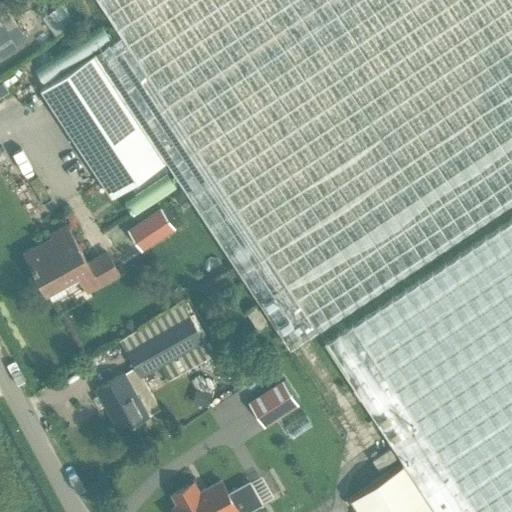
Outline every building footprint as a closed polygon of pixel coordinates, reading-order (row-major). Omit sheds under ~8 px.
[(239,271),(289,347),(315,329),(511,198),(511,0),(98,0),(121,34),(39,88),(110,196),(165,159),(239,271)] [(55,34),(77,19),(64,1),(42,16),(55,34)] [(0,56),(26,41),(16,24),(6,30),(0,19),(0,56)] [(141,248),(175,225),(161,205),(127,227),(141,248)] [(349,498),(357,511),(511,511),(511,218),(324,342),(403,462),(349,498)] [(45,290),(77,273),(87,290),(118,273),(107,252),(87,263),(66,225),(51,234),(54,240),(44,246),(42,243),(24,253),(45,290)] [(181,299),(119,338),(125,350),(134,366),(136,365),(141,374),(160,364),(169,378),(212,354),(203,340),(190,315),(181,299)] [(267,323),(256,305),(246,311),(258,329),(267,323)] [(152,393),(141,374),(136,365),(134,366),(95,388),(119,431),(160,408),(154,397),(152,393)] [(283,379),(249,401),(264,425),(298,403),(283,379)] [(197,390),(195,400),(210,404),(212,393),(197,390)] [(390,447),(372,459),(379,469),(396,457),(390,447)] [(229,511),(235,509),(236,511),(241,511),(260,502),(248,481),(227,493),(220,480),(198,491),(193,481),(171,493),(177,503),(172,506),(175,511),(174,511),(229,511)]
